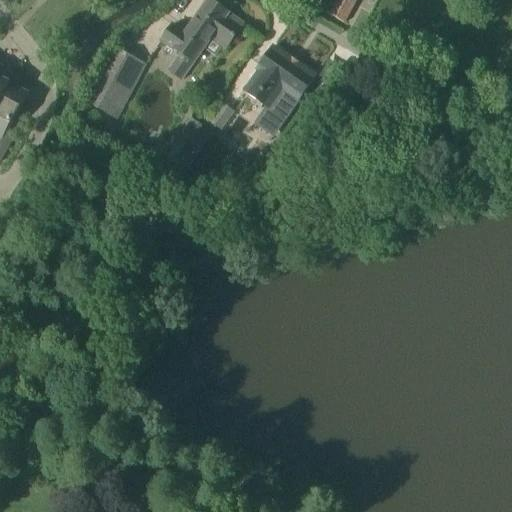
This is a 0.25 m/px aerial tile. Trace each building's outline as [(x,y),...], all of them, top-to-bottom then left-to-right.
[(354,0),(338,0),(331,15),(346,23),(357,1),(354,0)] [(170,72),(181,80),(211,38),(226,49),(244,25),(228,14),(210,1),(186,35),(173,26),(163,41),(182,55),(170,72)] [(282,90),(299,101),(316,76),(274,47),(257,71),(258,72),(244,91),(269,109),(282,90)] [(146,65),(121,52),(93,106),(118,119),(146,65)] [(0,161),(26,115),(19,111),(29,94),(0,77),(0,67),(0,66),(0,161)] [(212,124),(222,132),(236,113),(225,105),(212,124)] [(184,126),(161,162),(146,152),(142,158),(163,172),(166,167),(183,178),(207,140),(212,133),(190,118),(184,126)]
